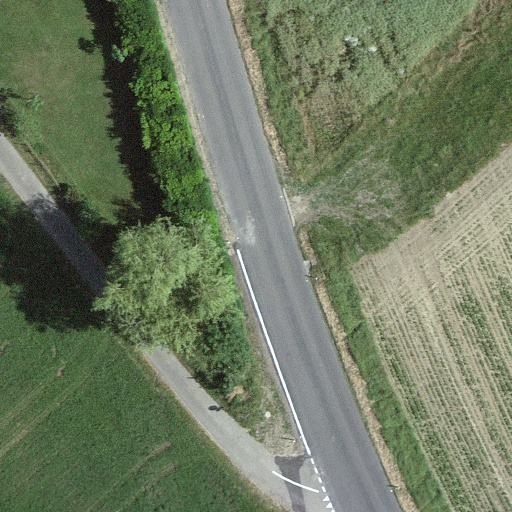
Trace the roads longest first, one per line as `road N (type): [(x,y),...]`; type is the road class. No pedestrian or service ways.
road 1 (tertiary): [(209,0),(309,355),(367,506)]
road 2 (residential): [(0,154),(234,447),(367,506)]
